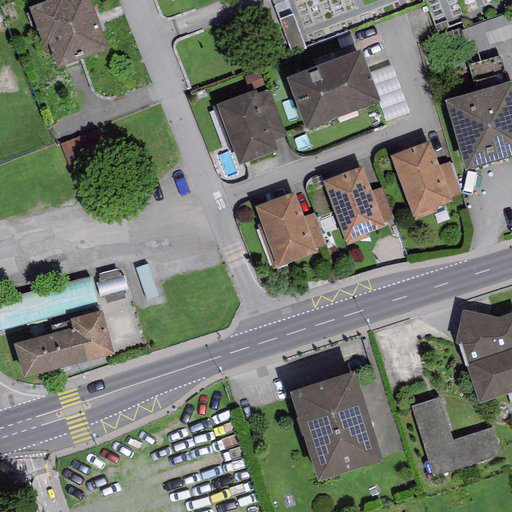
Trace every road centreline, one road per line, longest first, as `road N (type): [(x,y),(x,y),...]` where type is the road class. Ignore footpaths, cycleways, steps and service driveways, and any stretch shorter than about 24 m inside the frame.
road 1 (residential): [(128,0),(269,339)]
road 2 (primary): [(269,339),(19,427)]
road 3 (primary): [(511,262),(269,339)]
